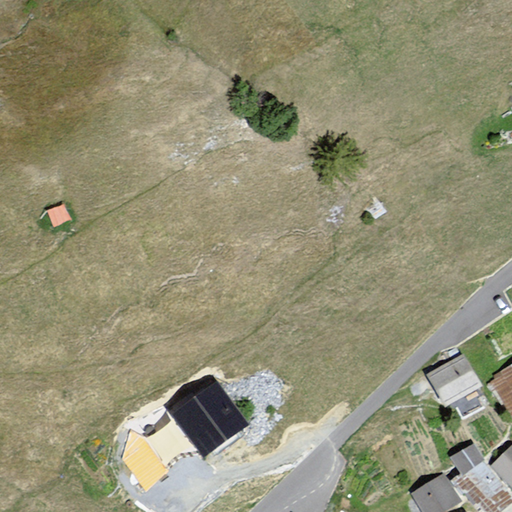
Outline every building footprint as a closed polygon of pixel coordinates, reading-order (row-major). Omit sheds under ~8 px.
[(463,351),(427,374),(445,404),(483,382),(463,351)] [(503,403),(511,415),(511,363),(493,376),(494,378),(487,383),(501,404),(503,403)] [(216,379),(168,411),(203,456),(248,421),(216,379)] [(482,459),(484,458),(473,443),(449,456),(461,473),(482,459)] [(511,444),(490,466),(511,485),(511,444)] [(467,491),(487,511),(495,511),(511,498),(511,492),(482,459),(464,472),(453,479),(462,492),(467,491)] [(411,493),(423,511),(441,511),(461,499),(443,473),(411,493)]
